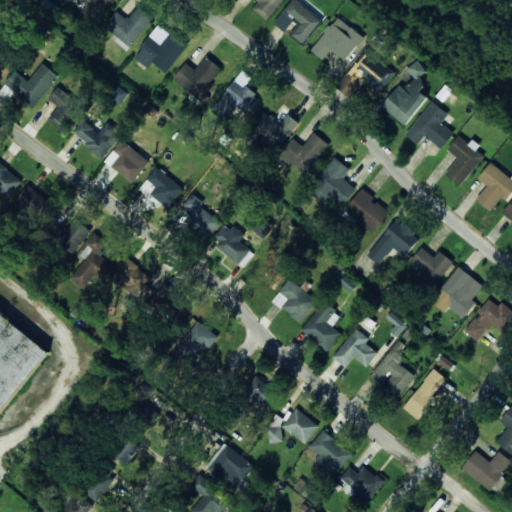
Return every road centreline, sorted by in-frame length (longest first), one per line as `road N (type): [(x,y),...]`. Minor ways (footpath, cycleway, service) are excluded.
road 1 (residential): [(389,511),(511,357),(348,117),(187,0)]
road 2 (residential): [(483,511),(263,335),(151,233),(0,120)]
road 3 (residential): [(132,511),(263,335)]
